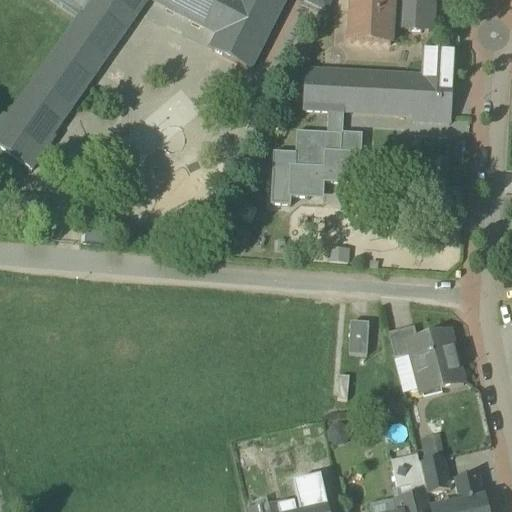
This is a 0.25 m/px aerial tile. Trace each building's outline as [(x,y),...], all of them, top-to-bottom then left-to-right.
[(44,85),(13,131),(1,123),(0,124),(0,155),(37,180),(51,161),(156,7),(191,23),(224,40),(216,56),(253,75),(291,0),(244,0),(243,3),(237,0),(102,0),(84,27),(44,85)] [(43,0),(84,27),(102,0),(43,0)] [(357,0),(355,48),(395,50),(396,31),(406,31),(406,35),(413,35),(413,38),(426,38),(426,36),(433,36),(434,25),(436,25),(437,12),(435,12),(435,1),(428,1),(428,0),(414,0),(415,0),(413,0),(357,0)] [(455,124),(459,60),(430,58),(428,84),(310,78),(308,117),(333,118),(332,140),(301,138),(300,160),(278,159),(277,178),(294,179),(293,203),(312,204),(312,196),(328,197),(329,189),(346,190),(347,181),(363,182),(364,162),(365,162),(367,141),(347,140),(348,126),(348,118),(455,124)] [(366,359),(367,327),(350,326),(348,358),(366,359)] [(410,360),(421,400),(462,389),(449,335),(417,343),(413,330),(388,337),(395,364),(410,360)] [(443,462),(419,467),(426,498),(449,493),(443,462)] [(485,511),(483,502),(482,503),(477,479),(453,485),(459,509),(443,511),(485,511)] [(429,511),(426,498),(394,505),(395,511),(429,511)] [(324,511),(322,501),(273,511),(272,511),(271,506),(247,511),(324,511)]
